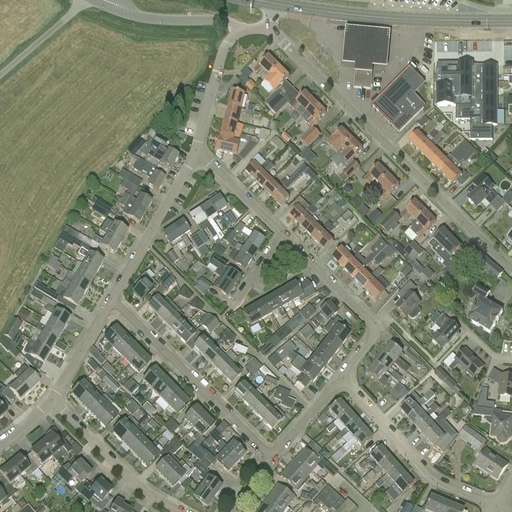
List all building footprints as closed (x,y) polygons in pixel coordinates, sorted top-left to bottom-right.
[(390,35),(346,31),(344,53),(343,67),(387,71),(388,57),(390,35)] [(265,71),(270,76),(279,67),(268,56),(254,71),(260,77),(265,71)] [(436,71),(436,89),(438,89),(438,92),(438,107),(456,107),(456,121),(470,121),(470,134),(470,141),(492,141),(492,126),(497,126),(497,66),(475,66),(475,78),(472,78),(471,65),(460,65),(437,65),(438,71),(436,71)] [(281,87),(280,86),(289,77),(279,67),(270,76),(264,82),(275,93),(281,87)] [(410,69),(372,107),(399,133),(426,106),(415,95),(425,85),(410,69)] [(371,90),(372,72),(355,71),(354,89),(371,90)] [(250,80),(245,85),(251,92),(256,87),(250,80)] [(233,92),(229,107),(242,110),(245,95),(233,92)] [(272,111),(276,107),(284,99),(277,92),(265,104),(272,111)] [(296,102),(291,107),(301,118),(307,113),(316,104),(305,93),(296,102)] [(307,113),(311,117),(306,123),(311,128),(326,114),(316,104),(307,113)] [(238,125),(242,110),(229,107),(225,122),(238,125)] [(429,122),(425,118),(418,125),(422,129),(429,122)] [(241,141),(246,143),(247,137),(242,136),(244,127),(238,125),(225,122),(221,136),(240,141),(241,141)] [(321,136),(313,128),(301,140),(308,148),(321,136)] [(342,130),(328,144),(337,154),(343,148),(352,139),(342,130)] [(270,133),(261,131),(259,140),(265,142),(269,137),(270,133)] [(429,136),(433,140),(438,134),(434,131),(429,136)] [(408,142),(420,153),(429,144),(417,133),(408,142)] [(438,135),(438,134),(433,140),(437,144),(441,139),(438,135)] [(157,135),(153,142),(164,148),(168,141),(157,135)] [(221,136),(217,152),(218,152),(233,156),(236,157),(237,156),(240,141),(221,136)] [(256,141),(257,140),(247,137),(246,143),(249,143),(258,145),(258,142),(256,141)] [(138,139),(127,151),(133,157),(145,145),(139,140),(138,139)] [(337,155),(331,162),(338,169),(341,165),(346,170),(343,173),(349,179),(360,168),(354,162),(352,161),(354,159),(363,150),(352,139),(343,148),(337,154),(338,154),(337,155)] [(465,141),(446,161),(440,155),(431,164),(442,175),(454,161),(470,146),(465,141)] [(233,156),(233,160),(239,166),(258,145),(249,143),(238,157),(237,156),(236,157),(233,156)] [(420,153),(431,164),(440,155),(429,144),(420,153)] [(450,165),(442,175),(453,186),(457,182),(463,187),(471,179),(465,173),(462,176),(456,171),(461,167),(460,166),(464,161),(466,164),(477,152),(470,146),(454,161),(450,165)] [(147,156),(153,160),(171,170),(178,157),(168,151),(168,152),(160,147),(158,151),(152,147),(147,156)] [(310,165),(317,159),(307,148),(300,155),(310,165)] [(493,154),(489,157),(495,162),(498,159),(493,154)] [(255,164),(247,172),(255,181),(271,165),(268,161),(266,163),(258,156),(252,162),(255,164)] [(137,163),(132,170),(141,175),(142,173),(146,175),(145,178),(151,181),(148,187),(158,193),(165,180),(156,174),(155,174),(157,170),(152,167),(149,166),(144,163),(138,160),(137,163)] [(273,181),(267,175),(274,168),(271,165),(255,181),(264,190),(273,181)] [(375,180),(380,185),(389,176),(379,166),(364,180),(370,186),(375,180)] [(300,170),(290,180),(294,184),(304,174),(300,170)] [(122,171),(118,177),(124,180),(126,181),(129,175),(122,171)] [(130,175),(126,181),(139,188),(142,182),(130,175)] [(380,185),(384,190),(379,195),(385,201),(399,187),(389,176),(380,185)] [(476,208),(484,200),(489,205),(497,197),(492,191),(495,188),(483,176),(473,186),(478,190),(468,200),(476,208)] [(136,194),(139,188),(126,181),(124,180),(119,187),(127,192),(131,194),(132,192),(136,194)] [(281,189),(273,181),(264,190),(272,198),(281,189)] [(290,198),(285,193),(294,184),(290,181),(288,182),(284,187),(281,189),(272,198),(281,207),(290,198)] [(511,195),(509,193),(502,201),(505,205),(511,197),(511,195)] [(125,196),(122,200),(146,213),(152,203),(145,199),(140,196),(137,201),(137,203),(125,196)] [(219,197),(209,204),(216,215),(226,229),(236,223),(229,213),(224,217),(220,212),(226,208),(219,197)] [(505,205),(502,201),(497,197),(489,205),(497,213),(505,205)] [(97,200),(94,205),(102,210),(105,205),(98,200),(97,200)] [(122,214),(128,218),(140,224),(146,213),(122,200),(119,206),(124,209),(122,214)] [(342,201),(337,205),(341,209),(346,205),(342,201)] [(407,223),(412,218),(416,222),(425,213),(415,202),(401,216),(402,217),(401,218),(407,223)] [(209,204),(199,211),(209,226),(217,237),(220,242),(221,240),(223,238),(210,219),(216,215),(209,204)] [(297,207),(290,215),(299,225),(316,208),(311,204),(303,213),(297,207)] [(106,220),(109,214),(94,205),(91,211),(106,220)] [(363,205),(358,210),(364,216),(369,212),(363,205)] [(316,225),(310,219),(318,211),(316,208),(299,225),(308,233),(316,225)] [(199,211),(189,217),(196,228),(197,227),(201,232),(202,233),(206,230),(205,229),(209,226),(199,211)] [(374,225),(383,216),(376,211),(368,220),(374,225)] [(401,221),(393,212),(380,226),(388,234),(401,221)] [(416,222),(409,229),(418,238),(420,236),(421,237),(435,223),(425,213),(416,222)] [(106,221),(100,232),(107,236),(121,244),(127,233),(111,223),(106,221)] [(183,221),(173,228),(182,243),(186,249),(191,246),(184,236),(190,232),(183,221)] [(324,227),(327,231),(333,225),(329,222),(324,227)] [(239,224),(232,234),(236,237),(246,244),(257,251),(264,241),(253,233),(249,239),(241,233),(245,228),(239,224)] [(325,233),(316,225),(308,233),(316,242),(325,233)] [(330,234),(336,229),(333,225),(327,231),(330,234)] [(212,240),(217,237),(209,226),(205,229),(206,230),(212,240)] [(66,228),(63,233),(77,241),(80,236),(66,228)] [(173,228),(163,235),(170,246),(173,250),(177,247),(182,243),(173,228)] [(436,255),(442,249),(451,239),(443,231),(428,245),(432,249),(431,251),(436,255)] [(201,232),(197,235),(204,246),(208,243),(202,233),(201,232)] [(230,246),(236,237),(232,234),(229,232),(221,240),(230,246)] [(82,251),(85,246),(77,241),(63,233),(59,240),(72,248),(73,245),(82,251)] [(333,242),(325,233),(316,242),(325,250),(333,242)] [(196,251),(204,246),(197,235),(189,240),(196,251)] [(91,242),(88,247),(92,249),(96,252),(99,246),(114,255),(121,244),(107,236),(103,242),(94,237),(91,242)] [(442,249),(436,255),(444,263),(450,258),(451,257),(451,258),(460,248),(451,239),(442,249)] [(381,241),(370,252),(372,254),(376,258),(387,247),(381,241)] [(57,243),(54,249),(63,254),(66,248),(57,243)] [(391,247),(406,261),(419,248),(414,243),(405,252),(396,243),(391,247)] [(246,244),(243,249),(237,245),(234,249),(235,250),(251,260),(257,251),(246,244)] [(226,252),(216,245),(211,252),(221,259),(226,252)] [(396,253),(389,247),(383,253),(390,260),(396,253)] [(471,247),(464,254),(456,262),(454,264),(461,270),(465,274),(469,270),(468,269),(480,256),(471,247)] [(424,253),(419,248),(406,261),(411,266),(424,253)] [(176,249),(167,255),(173,265),(182,258),(176,249)] [(333,258),(344,269),(353,260),(342,249),(333,258)] [(244,270),(251,260),(235,250),(228,260),(244,270)] [(86,261),(83,267),(96,275),(103,262),(86,253),(83,259),(86,261)] [(357,256),(353,260),(344,269),(355,280),(364,271),(373,261),(368,258),(365,261),(359,255),(357,256)] [(215,256),(209,265),(217,270),(214,274),(214,275),(219,278),(233,287),(240,277),(229,270),(225,268),(228,264),(215,256)] [(496,282),(503,274),(483,256),(476,264),(496,282)] [(63,264),(53,257),(47,266),(57,272),(63,264)] [(197,264),(192,270),(197,273),(202,267),(197,264)] [(454,264),(447,271),(442,276),(448,282),(461,270),(454,264)] [(413,271),(407,266),(400,274),(405,279),(413,271)] [(83,267),(77,277),(90,285),(96,275),(83,267)] [(370,277),(364,271),(355,280),(365,291),(374,281),(384,273),(379,269),(370,277)] [(157,283),(162,287),(171,278),(164,270),(158,275),(161,278),(157,283)] [(66,278),(73,283),(70,289),(83,297),(90,285),(77,277),(69,273),(66,278)] [(136,284),(139,288),(133,294),(142,303),(158,286),(146,274),(136,284)] [(176,282),(171,278),(162,287),(153,295),(157,299),(163,295),(176,282)] [(219,278),(213,288),(216,290),(226,297),(233,287),(219,278)] [(201,279),(196,286),(207,293),(211,286),(201,279)] [(307,281),(297,287),(295,284),(285,290),(293,304),(299,301),(300,303),(315,295),(307,281)] [(386,293),(374,281),(365,291),(377,302),(386,293)] [(403,300),(397,307),(407,318),(408,317),(411,320),(415,320),(420,314),(421,311),(417,307),(421,303),(411,294),(417,289),(410,282),(400,293),(405,298),(403,300)] [(37,284),(34,290),(57,303),(59,299),(76,309),(83,297),(70,289),(66,296),(63,294),(58,291),(57,291),(55,295),(37,284)] [(491,294),(478,286),(472,295),(480,300),(467,321),(490,335),(503,313),(486,303),(491,294)] [(193,297),(184,288),(180,291),(178,296),(189,301),(193,297)] [(285,290),(274,297),(282,310),(293,304),(285,290)] [(32,291),(29,297),(41,303),(41,302),(44,298),(32,291)] [(285,317),(282,310),(274,297),(264,302),(271,316),(278,312),(281,319),(285,317)] [(42,303),(54,308),(57,303),(44,298),(42,303)] [(166,299),(162,303),(159,300),(149,310),(157,318),(171,304),(166,299)] [(196,299),(191,304),(190,308),(201,313),(204,308),(196,299)] [(261,322),(271,316),(264,302),(253,308),(261,322)] [(319,310),(322,313),(319,316),(325,324),(329,320),(338,313),(329,302),(319,310)] [(180,313),(171,304),(157,318),(166,327),(180,314),(180,313)] [(315,313),(309,305),(305,308),(309,312),(302,318),(306,321),(315,313)] [(44,312),(50,316),(53,317),(50,323),(64,331),(70,320),(47,307),(44,312)] [(265,328),(261,322),(253,308),(243,314),(250,328),(257,324),(261,331),(265,328)] [(30,314),(22,310),(17,319),(25,323),(30,314)] [(438,313),(431,321),(435,324),(442,317),(438,313)] [(185,326),(180,321),(184,318),(180,314),(166,327),(175,336),(185,326)] [(209,320),(202,327),(206,331),(216,322),(211,317),(207,315),(206,317),(209,320)] [(442,350),(460,331),(444,316),(435,326),(441,331),(432,341),(442,350)] [(42,319),(35,330),(57,343),(64,331),(50,323),(42,319)] [(13,320),(8,328),(17,334),(22,325),(13,320)] [(299,327),(293,320),(289,323),(296,330),(299,327)] [(309,324),(314,331),(319,327),(314,320),(309,324)] [(219,326),(216,322),(206,331),(210,335),(219,326)] [(330,337),(329,337),(330,338),(341,346),(349,336),(331,322),(323,332),(330,337)] [(189,323),(185,326),(175,336),(185,346),(198,332),(189,323)] [(296,330),(289,323),(286,326),(292,333),(296,330)] [(314,334),(307,326),(304,329),(310,337),(314,334)] [(10,345),(17,334),(8,328),(3,337),(10,345)] [(104,341),(100,346),(103,349),(103,350),(107,354),(112,349),(113,350),(125,337),(116,329),(104,341)] [(310,337),(304,329),(298,334),(305,341),(310,337)] [(50,354),(57,343),(35,330),(32,335),(33,336),(30,342),(35,345),(50,354)] [(223,334),(220,342),(231,346),(233,344),(235,339),(227,330),(223,334)] [(3,337),(0,341),(0,345),(7,353),(8,352),(13,348),(10,345),(3,337)] [(113,350),(121,358),(133,346),(125,337),(113,350)] [(334,356),(341,346),(330,338),(329,337),(322,346),(334,356)] [(203,358),(213,348),(204,339),(194,349),(203,358)] [(264,358),(278,346),(271,339),(264,345),(265,347),(259,352),(264,358)] [(44,366),(50,354),(35,345),(30,342),(23,354),(27,356),(24,360),(33,369),(37,362),(44,366)] [(286,345),(292,353),(296,349),(289,342),(286,345)] [(57,350),(65,352),(67,347),(58,344),(57,350)] [(247,351),(235,345),(233,351),(245,356),(247,351)] [(286,345),(267,361),(274,369),(281,363),(279,360),(286,353),(289,356),(288,356),(293,363),(290,367),(302,377),(297,384),(304,389),(304,390),(309,383),(312,384),(319,374),(308,365),(292,353),(286,345)] [(410,369),(399,360),(403,354),(392,345),(384,355),(395,364),(407,373),(410,369)] [(121,358),(130,366),(142,354),(133,346),(121,358)] [(327,365),(334,356),(322,346),(315,356),(327,365)] [(217,352),(213,348),(203,358),(212,367),(225,355),(220,350),(217,352)] [(408,351),(404,356),(414,363),(417,358),(408,351)] [(473,378),(484,368),(470,354),(468,356),(464,352),(456,361),(473,378)] [(150,362),(142,354),(130,366),(138,374),(150,362)] [(234,363),(225,355),(212,367),(221,376),(231,366),(234,363)] [(388,374),(395,364),(384,355),(376,365),(388,374)] [(315,356),(308,365),(319,374),(327,365),(315,356)] [(99,357),(95,361),(101,367),(105,362),(99,357)] [(245,369),(249,373),(258,364),(254,360),(245,369)] [(101,372),(91,361),(86,365),(97,376),(101,372)] [(102,369),(106,373),(111,368),(107,364),(102,369)] [(262,368),(258,364),(249,373),(253,377),(262,368)] [(376,365),(368,375),(379,384),(383,387),(388,381),(384,378),(388,374),(376,365)] [(235,370),(231,366),(221,376),(231,386),(241,376),(240,375),(242,373),(239,370),(238,369),(237,369),(236,369),(235,370)] [(14,376),(20,382),(31,393),(40,384),(24,367),(14,376)] [(115,372),(111,368),(106,373),(111,377),(115,372)] [(143,382),(151,390),(163,378),(155,370),(143,382)] [(435,375),(444,384),(449,379),(440,370),(435,375)] [(493,371),(489,380),(494,382),(495,380),(501,383),(501,386),(499,397),(511,398),(511,377),(502,376),(502,375),(493,371)] [(402,378),(395,372),(391,378),(398,383),(402,378)] [(102,381),(111,390),(116,385),(107,376),(102,381)] [(279,381),(267,376),(264,383),(276,388),(279,381)] [(172,387),(163,378),(151,390),(160,399),(172,387)] [(449,379),(444,384),(452,391),(454,394),(457,397),(462,393),(456,387),(457,386),(449,378),(449,379)] [(92,392),(87,387),(91,383),(88,380),(71,396),(80,404),(92,392)] [(123,388),(127,392),(134,384),(130,380),(123,388)] [(21,403),(31,393),(20,382),(15,387),(12,384),(7,389),(21,403)] [(139,389),(134,384),(127,392),(131,396),(139,389)] [(234,395),(243,404),(254,394),(244,384),(234,395)] [(120,389),(116,385),(111,390),(115,394),(120,389)] [(180,395),(172,387),(160,399),(168,407),(180,395)] [(273,399),(281,402),(284,397),(288,399),(290,394),(278,388),(273,399)] [(95,389),(92,392),(80,404),(88,413),(104,397),(102,395),(102,393),(101,392),(97,389),(95,389)] [(394,392),(390,398),(395,402),(399,398),(400,397),(394,392)] [(420,411),(420,410),(435,397),(431,392),(416,406),(412,402),(401,411),(409,420),(420,411)] [(243,404),(253,413),(265,401),(261,396),(259,399),(254,394),(243,404)] [(189,403),(180,395),(168,407),(177,416),(189,403)] [(0,420),(7,415),(4,412),(9,408),(0,397),(0,420)] [(295,402),(288,399),(284,397),(281,402),(280,406),(291,411),(295,402)] [(100,400),(88,413),(97,422),(109,409),(114,405),(109,400),(105,405),(100,400)] [(124,409),(128,413),(136,405),(131,401),(124,409)] [(272,412),(266,407),(269,404),(265,401),(253,413),(261,422),(272,412)] [(328,411),(337,421),(347,411),(339,402),(328,411)] [(142,408),(147,412),(151,408),(147,403),(142,408)] [(136,405),(128,413),(132,417),(140,409),(136,405)] [(435,405),(424,415),(420,411),(409,420),(418,430),(428,420),(439,410),(435,405)] [(155,412),(151,408),(147,412),(151,416),(155,412)] [(185,420),(193,429),(206,416),(197,408),(185,420)] [(510,439),(511,419),(491,416),(492,410),(486,410),(476,408),(474,416),(485,417),(485,420),(486,422),(487,423),(488,424),(489,425),(490,426),(491,426),(493,426),(491,437),(498,438),(498,439),(498,440),(499,441),(499,442),(500,443),(501,443),(502,444),(503,444),(504,444),(505,443),(506,442),(507,442),(507,441),(507,440),(508,440),(508,439),(510,439)] [(109,409),(97,422),(105,430),(118,418),(117,417),(109,409)] [(275,409),(272,412),(261,422),(272,432),(285,419),(275,409)] [(448,410),(432,425),(428,420),(418,430),(426,439),(444,422),(452,415),(448,410)] [(337,421),(332,425),(336,428),(340,434),(345,430),(356,421),(348,411),(337,421)] [(326,418),(323,415),(317,421),(321,424),(326,418)] [(193,429),(198,433),(192,439),(196,442),(187,451),(191,455),(195,451),(199,447),(205,441),(202,437),(214,425),(206,416),(193,429)] [(147,425),(151,429),(156,424),(152,420),(147,425)] [(163,428),(167,432),(175,424),(171,420),(163,428)] [(340,434),(334,439),(337,443),(341,440),(346,445),(353,439),(364,430),(356,421),(345,430),(340,434)] [(112,435),(121,443),(133,430),(125,422),(112,435)] [(444,422),(426,439),(435,448),(436,447),(444,455),(458,437),(444,422)] [(160,429),(156,424),(151,429),(156,433),(160,429)] [(179,428),(175,424),(167,432),(171,436),(179,428)] [(336,428),(332,424),(326,430),(329,434),(336,428)] [(137,427),(133,431),(133,430),(121,443),(130,452),(142,439),(136,433),(139,430),(137,427)] [(486,441),(466,427),(459,438),(478,452),(486,441)] [(47,440),(41,445),(51,458),(52,458),(56,463),(71,451),(60,437),(53,429),(44,437),(47,440)] [(217,430),(209,438),(214,443),(219,447),(219,448),(237,465),(245,456),(239,450),(234,445),(233,444),(228,449),(221,442),(217,438),(221,434),(217,430)] [(346,445),(343,448),(346,452),(356,443),(361,449),(372,439),(364,430),(353,439),(346,445)] [(158,455),(154,451),(158,447),(154,443),(150,447),(138,460),(147,469),(159,457),(163,458),(178,443),(174,438),(170,442),(158,455)] [(150,447),(142,439),(130,452),(138,460),(150,447)] [(240,440),(234,445),(239,450),(244,445),(240,440)] [(182,447),(178,443),(163,458),(168,460),(156,472),(164,481),(182,463),(181,462),(179,464),(172,456),(175,455),(182,447)] [(27,457),(27,458),(37,470),(42,467),(41,466),(51,458),(41,445),(30,453),(31,454),(27,457)] [(208,454),(199,447),(195,451),(204,458),(208,454)] [(215,451),(220,456),(216,461),(228,474),(237,465),(219,448),(215,451)] [(369,458),(377,467),(388,457),(380,449),(369,458)] [(199,463),(204,458),(195,451),(191,455),(199,463)] [(307,451),(298,461),(310,471),(315,466),(322,472),(324,471),(328,465),(317,455),(315,453),(312,456),(307,451)] [(497,481),(507,466),(486,452),(476,467),(497,481)] [(336,454),(332,458),(336,463),(340,459),(336,454)] [(18,478),(24,473),(27,477),(29,477),(37,470),(27,458),(22,462),(19,457),(8,466),(18,478)] [(382,472),(386,476),(396,467),(388,457),(377,467),(362,480),(366,484),(376,475),(377,476),(382,472)] [(199,463),(197,465),(206,471),(211,466),(204,458),(199,463)] [(298,461),(291,470),(306,484),(309,480),(305,477),(310,471),(298,461)] [(368,466),(365,461),(359,466),(362,471),(368,466)] [(182,463),(164,481),(172,489),(178,483),(185,476),(181,471),(186,466),(182,463)] [(67,466),(57,476),(51,482),(56,488),(63,481),(67,485),(73,478),(80,485),(91,475),(79,464),(72,471),(67,466)] [(199,478),(205,482),(200,488),(215,498),(222,489),(205,477),(208,472),(206,471),(197,465),(196,464),(193,468),(202,475),(199,478)] [(337,473),(328,465),(324,471),(332,478),(337,473)] [(0,474),(3,479),(0,481),(0,484),(11,499),(17,494),(13,490),(17,486),(14,481),(18,478),(8,466),(0,472),(0,474)] [(389,490),(394,486),(405,476),(396,467),(386,476),(375,486),(378,490),(384,484),(389,490)] [(298,492),(303,487),(306,484),(291,470),(283,479),(298,492)] [(413,486),(405,476),(394,486),(402,495),(413,486)] [(193,482),(188,479),(181,486),(180,487),(184,491),(193,482)] [(101,504),(111,492),(100,482),(95,488),(90,484),(80,496),(88,504),(93,498),(101,504)] [(308,486),(313,490),(317,487),(311,482),(308,486)] [(322,482),(317,487),(313,490),(318,494),(326,486),(322,482)] [(0,503),(3,508),(9,503),(7,501),(11,499),(0,484),(0,503)] [(279,487),(272,497),(285,506),(289,501),(294,504),(297,500),(279,487)] [(327,487),(312,504),(316,508),(320,504),(332,491),(327,487)] [(207,509),(215,498),(200,488),(193,498),(207,509)] [(310,503),(318,494),(313,490),(309,496),(301,493),(300,499),(310,503)] [(384,495),(389,500),(388,501),(392,505),(398,499),(395,495),(394,496),(390,490),(384,495)] [(332,491),(320,504),(325,508),(327,506),(331,509),(332,509),(341,499),(332,491)] [(272,497),(265,507),(272,511),(281,511),(285,506),(272,497)] [(447,511),(450,506),(431,497),(425,511),(447,511)] [(341,499),(332,509),(334,511),(344,511),(352,504),(347,500),(345,503),(341,499)] [(117,501),(110,511),(129,511),(122,508),(123,505),(117,501)]
